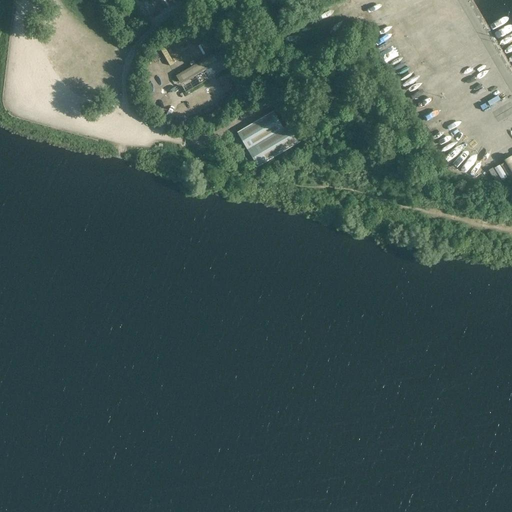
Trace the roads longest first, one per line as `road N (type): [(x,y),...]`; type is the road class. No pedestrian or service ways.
road 1 (track): [(168,23),(125,67),(124,140),(160,135),(178,98)]
road 2 (unclassified): [(100,135),(17,113),(23,0)]
road 3 (track): [(271,106),(210,141),(160,135)]
